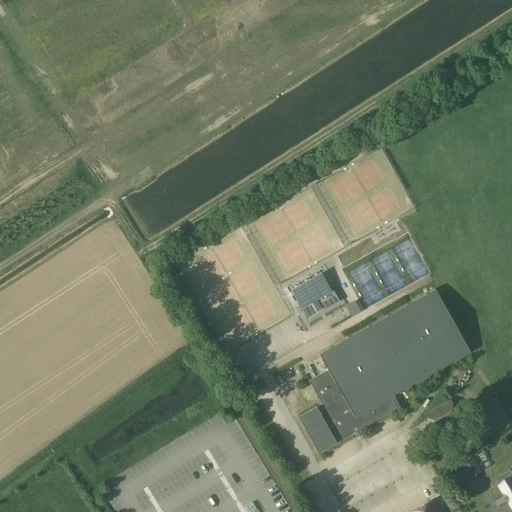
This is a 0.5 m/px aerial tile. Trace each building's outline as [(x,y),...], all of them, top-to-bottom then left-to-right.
[(0,0),(0,113),(172,0),(0,0)] [(419,261),(408,267),(413,276),(424,270),(419,261)] [(333,289),(330,291),(324,280),(297,295),(303,306),(300,308),(307,319),(340,300),(333,289)] [(358,442),(366,437),(364,434),(360,429),(401,407),(394,395),(471,352),(435,289),(319,354),(328,369),(309,380),(322,403),(298,416),(319,453),(354,433),(356,439),(358,442)] [(353,302),(346,306),(352,317),(359,313),(353,302)] [(435,432),(461,417),(450,398),(424,413),(435,432)] [(481,471),(472,457),(462,464),(471,477),(481,471)] [(511,477),(500,485),(505,494),(504,494),(509,501),(511,505),(511,477)] [(439,511),(432,499),(411,511),(439,511)]
